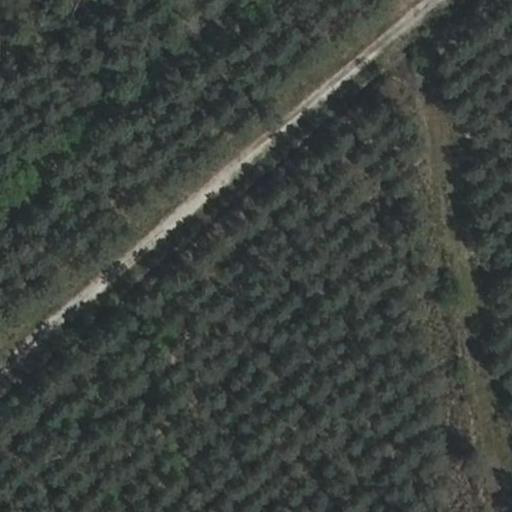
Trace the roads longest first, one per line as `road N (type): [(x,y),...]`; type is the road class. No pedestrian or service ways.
road 1 (track): [(439,0),(0,373)]
road 2 (track): [(503,511),(440,106),(386,45)]
